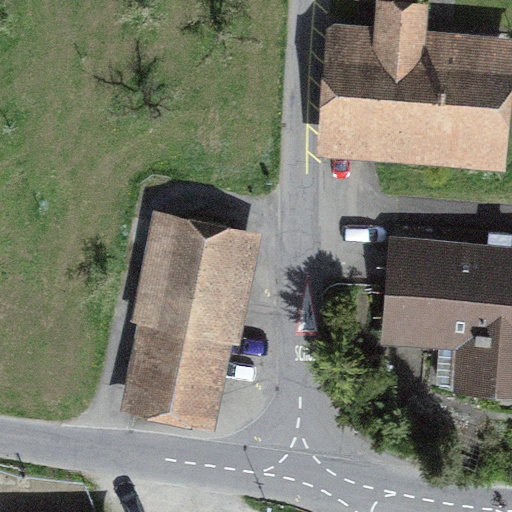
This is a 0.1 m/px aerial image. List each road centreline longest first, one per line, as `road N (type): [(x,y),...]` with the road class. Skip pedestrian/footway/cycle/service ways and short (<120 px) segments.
road 1 (residential): [(299,478),(315,0)]
road 2 (unclassified): [(299,478),(0,435)]
road 3 (unclassified): [(493,511),(299,478)]
